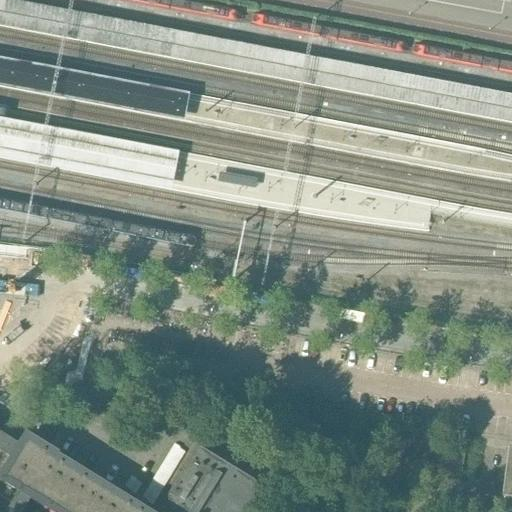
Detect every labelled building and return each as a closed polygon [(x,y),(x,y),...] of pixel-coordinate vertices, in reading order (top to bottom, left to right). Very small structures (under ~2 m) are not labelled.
[(80,414),(92,416),(95,393),(83,392),(80,414)] [(107,395),(95,393),(92,416),(104,417),(107,395)] [(107,395),(104,417),(111,418),(116,419),(119,396),(107,395)] [(116,419),(125,420),(127,421),(129,397),(119,396),(116,419)] [(252,511),(255,482),(199,447),(169,494),(168,496),(168,498),(168,501),(169,503),(170,505),(172,506),(174,507),(171,511),(145,511),(111,490),(54,455),(55,453),(27,437),(20,449),(0,436),(0,511),(19,511),(30,494),(58,511),(252,511)] [(392,463),(404,464),(407,441),(395,440),(392,463)] [(404,464),(415,466),(419,443),(407,441),(404,464)] [(431,445),(419,443),(415,466),(427,468),(431,445)] [(443,446),(431,445),(427,468),(439,469),(443,446)] [(439,469),(451,471),(455,448),(443,446),(439,469)] [(451,471),(462,473),(465,449),(455,448),(451,471)] [(511,449),(509,449),(502,499),(511,499),(511,449)]
